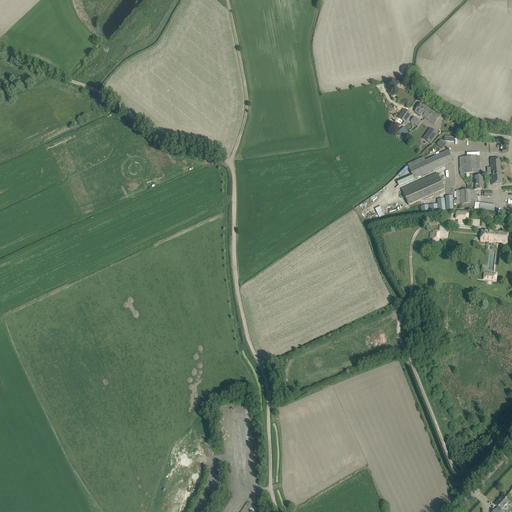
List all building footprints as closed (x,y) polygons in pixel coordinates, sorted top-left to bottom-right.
[(427,108),(420,103),(414,112),(421,116),(421,115),(424,118),(426,115),(423,113),(427,108)] [(434,125),(436,122),(439,118),(430,111),(431,110),(427,108),(423,113),(426,115),(424,118),(434,125)] [(398,118),(405,123),(411,115),(404,110),(398,118)] [(431,144),(437,134),(430,129),(423,139),(431,144)] [(436,144),(441,149),(446,145),(441,140),(436,144)] [(414,179),(448,164),(453,161),(448,151),(409,168),(414,179)] [(459,158),(460,174),(476,173),(475,169),(479,169),(479,157),(459,158)] [(489,159),(490,170),(492,185),(502,184),(500,159),(489,159)] [(444,190),(437,173),(401,190),(408,206),(444,190)] [(475,190),(478,190),(483,189),(482,176),(474,177),(475,190)] [(457,205),(461,204),(461,208),(475,207),(474,190),(456,191),(457,205)] [(437,199),(437,204),(421,205),(421,214),(445,211),(444,198),(437,199)] [(476,203),(475,210),(495,213),(496,206),(476,203)] [(381,206),(375,209),(379,218),(385,215),(381,206)] [(508,233),(481,230),(480,241),(507,244),(508,233)] [(476,497),(481,501),(485,497),(481,492),(476,497)] [(509,502),(506,500),(503,496),(495,505),(498,507),(496,509),(492,511),(499,511),(501,510),(509,502)]
